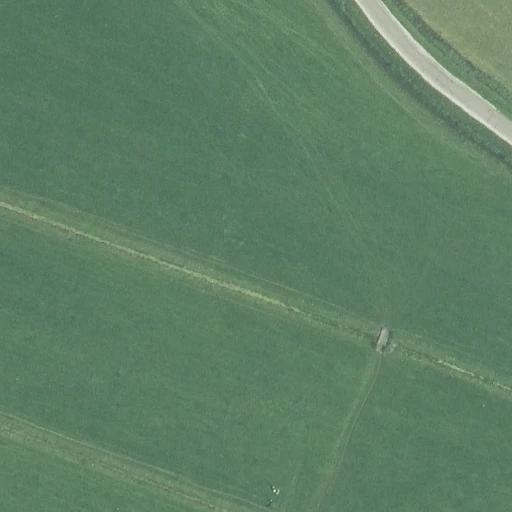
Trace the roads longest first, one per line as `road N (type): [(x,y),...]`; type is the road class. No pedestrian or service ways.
road 1 (track): [(511,359),(0,176)]
road 2 (unclassified): [(511,134),(430,76),(368,0)]
road 3 (track): [(511,439),(332,511)]
